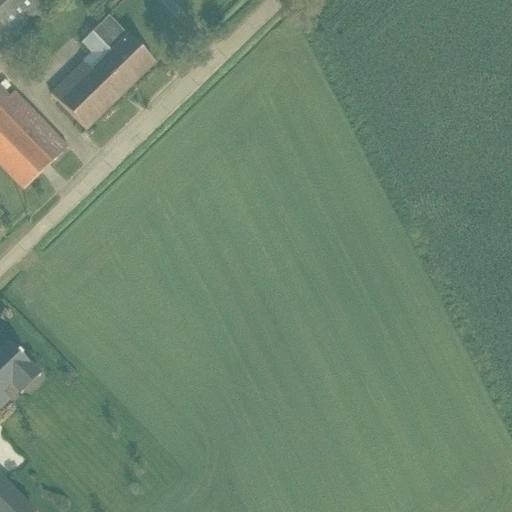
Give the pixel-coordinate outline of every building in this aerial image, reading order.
[(0,0),(0,12),(38,41),(68,0),(0,0)] [(141,9),(148,0),(130,0),(141,9)] [(46,93),(81,130),(150,64),(103,15),(77,41),(88,52),(46,93)] [(0,140),(42,188),(90,146),(74,128),(71,131),(25,78),(21,82),(0,57),(0,140)] [(0,411),(40,373),(8,341),(0,349),(0,511),(32,511),(0,479),(0,411)]
